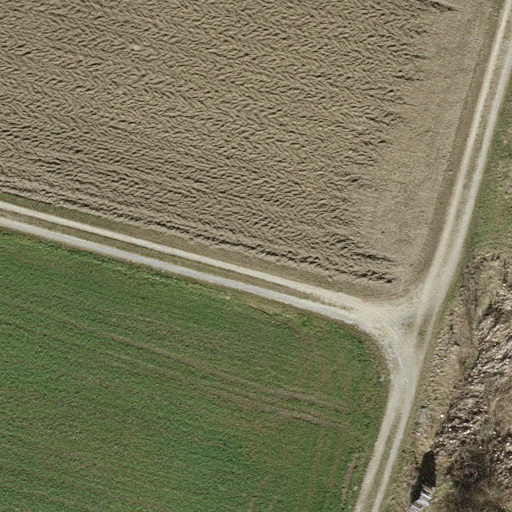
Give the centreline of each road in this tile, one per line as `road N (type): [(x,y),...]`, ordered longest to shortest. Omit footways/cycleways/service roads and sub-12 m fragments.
road 1 (track): [(376,511),(435,338),(511,59)]
road 2 (track): [(435,338),(0,221)]
